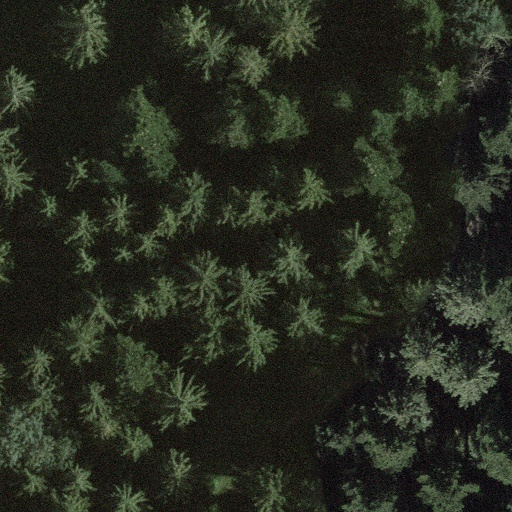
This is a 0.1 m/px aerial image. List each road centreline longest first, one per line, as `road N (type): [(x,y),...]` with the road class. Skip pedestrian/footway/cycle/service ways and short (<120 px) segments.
road 1 (track): [(209,511),(253,448),(511,177)]
road 2 (track): [(0,257),(116,0)]
road 3 (track): [(511,53),(376,0)]
